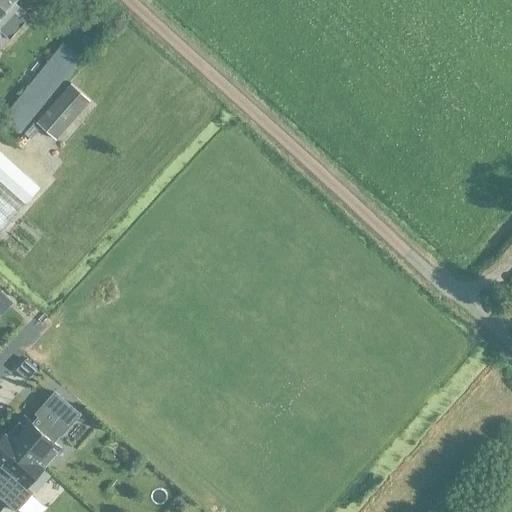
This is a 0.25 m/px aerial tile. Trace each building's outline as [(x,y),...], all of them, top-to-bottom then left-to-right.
[(30,15),(15,1),(15,0),(0,0),(0,47),(0,48),(30,15)] [(79,57),(62,42),(1,116),(18,131),(79,57)] [(29,138),(41,126),(57,140),(91,100),(71,83),(36,122),(25,134),(29,138)] [(0,232),(40,187),(0,152),(0,232)] [(62,436),(80,414),(56,393),(37,414),(45,421),(38,428),(25,417),(8,435),(44,467),(61,448),(54,442),(61,435),(62,436)] [(26,487),(44,467),(8,435),(0,442),(0,463),(8,471),(0,480),(0,495),(16,510),(32,492),(26,487)]
